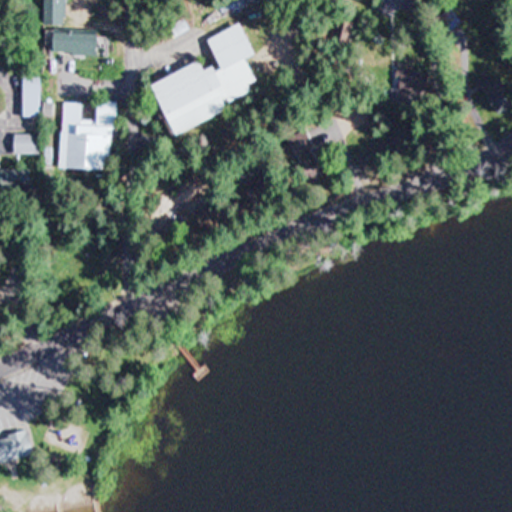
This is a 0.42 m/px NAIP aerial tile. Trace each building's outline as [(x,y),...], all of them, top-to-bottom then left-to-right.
[(45,0),(45,26),(67,26),(67,0),(45,0)] [(460,25),(449,8),(431,20),(441,36),(460,25)] [(153,86),(180,137),(225,113),(221,109),(254,92),(250,87),(260,82),(249,60),(260,54),(241,23),(207,40),(225,69),(219,72),(216,65),(207,70),(200,60),(153,86)] [(99,33),(55,33),(55,55),(99,55),(99,33)] [(497,116),(511,106),(511,100),(495,72),(477,82),(497,116)] [(429,93),(429,73),(396,73),(396,93),(429,93)] [(23,119),(40,119),(40,75),(23,75),(23,119)] [(61,170),(114,171),(116,102),(99,101),(98,122),(83,121),(83,104),(63,103),(61,170)] [(53,103),(44,104),(44,119),(53,119),(53,103)] [(306,184),(323,177),(305,131),(288,137),(306,184)] [(40,135),(14,135),(14,155),(40,155),(40,135)] [(32,171),(1,171),(1,193),(32,193),(32,171)] [(276,185),(250,181),(246,205),(273,209),(276,185)] [(0,439),(0,464),(32,455),(25,432),(0,439)]
